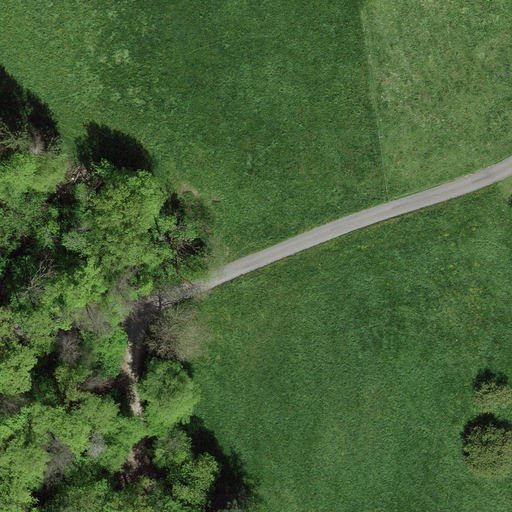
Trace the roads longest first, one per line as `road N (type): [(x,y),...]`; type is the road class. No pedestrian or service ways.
road 1 (unclassified): [(511,167),(160,301),(0,337)]
road 2 (track): [(161,511),(136,439),(135,306)]
road 3 (track): [(131,355),(0,446)]
